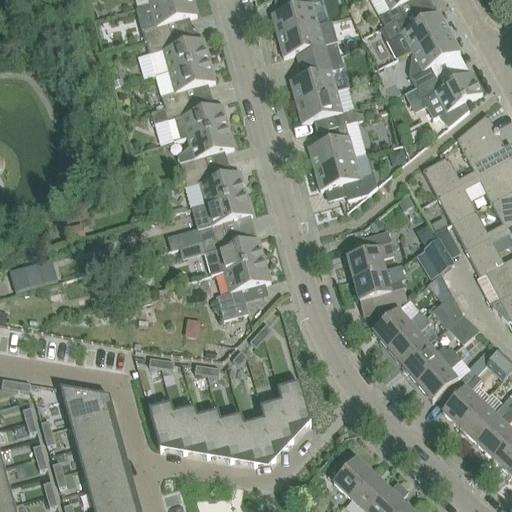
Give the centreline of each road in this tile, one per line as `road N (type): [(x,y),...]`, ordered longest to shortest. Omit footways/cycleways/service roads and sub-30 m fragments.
road 1 (tertiary): [(466,511),(381,431),(345,382),(309,298),(225,0)]
road 2 (residential): [(147,471),(122,385),(0,367)]
road 3 (residential): [(147,471),(274,488),(316,448)]
